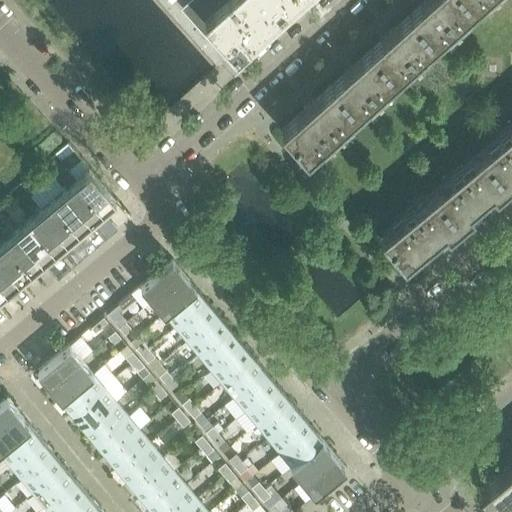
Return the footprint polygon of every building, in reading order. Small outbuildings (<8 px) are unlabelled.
[(198,3),(194,6),(204,17),(236,52),(239,49),(242,46),(254,36),(259,32),(262,29),(278,14),(281,11),(284,9),(275,0),(201,0),(198,3)] [(275,0),(284,9),(287,7),(290,4),(294,0),(275,0)] [(435,40),(466,13),(475,5),(470,0),(422,0),(410,12),(435,40)] [(397,74),(435,40),(410,12),(371,46),(397,74)] [(358,110),(397,74),(371,46),(332,81),(358,110)] [(307,156),(349,117),(358,110),(332,81),(281,127),(307,156)] [(511,124),(482,150),(508,181),(511,178),(511,124)] [(496,192),(508,181),(482,150),(434,190),(460,221),(473,211),(470,207),(486,193),(492,188),(496,192)] [(38,179),(50,169),(44,162),(32,172),(38,179)] [(115,199),(97,177),(88,166),(76,177),(103,209),(115,199)] [(38,179),(32,172),(26,177),(32,184),(38,179)] [(103,209),(76,177),(64,187),(91,219),(103,209)] [(91,219),(64,187),(52,197),(79,229),(91,219)] [(448,231),(460,221),(434,190),(381,234),(404,261),(445,227),(448,231)] [(79,229),(52,197),(40,207),(67,239),(79,229)] [(67,239),(40,207),(28,217),(55,249),(67,239)] [(55,249),(28,217),(16,227),(43,259),(55,249)] [(43,259),(16,227),(4,237),(31,269),(43,259)] [(31,269),(4,237),(0,240),(0,256),(19,279),(31,269)] [(19,279),(0,256),(0,281),(6,289),(19,279)] [(151,298),(184,271),(172,257),(140,284),(151,298)] [(163,312),(195,285),(184,271),(151,298),(163,312)] [(175,326),(207,299),(195,285),(163,312),(175,326)] [(186,340),(218,313),(207,299),(175,326),(186,340)] [(110,317),(123,307),(118,301),(106,312),(110,317)] [(198,353),(230,327),(218,313),(186,340),(198,353)] [(94,330),(107,320),(102,314),(90,325),(94,330)] [(131,327),(125,320),(118,326),(124,333),(131,327)] [(209,367),(242,341),(230,327),(198,353),(209,367)] [(120,336),(114,329),(107,335),(113,342),(120,336)] [(148,348),(142,341),(135,347),(141,354),(148,348)] [(221,381),(253,354),(242,341),(209,367),(221,381)] [(48,383),(81,356),(69,342),(37,369),(48,383)] [(154,355),(148,348),(141,354),(147,361),(154,355)] [(138,357),(132,350),(125,356),(131,363),(138,357)] [(233,395),(265,368),(253,354),(221,381),(233,395)] [(60,397),(92,370),(81,356),(48,383),(60,397)] [(143,364),(138,357),(131,363),(136,369),(143,364)] [(172,375),(180,368),(178,365),(170,372),(172,375)] [(171,375),(165,368),(158,374),(164,381),(171,375)] [(244,409),(277,382),(265,368),(233,395),(244,409)] [(72,411),(104,384),(92,370),(60,397),(72,411)] [(177,382),(171,375),(164,381),(170,388),(177,382)] [(161,384),(155,377),(148,383),(154,390),(161,384)] [(256,423),(288,396),(277,382),(244,409),(256,423)] [(83,425),(115,398),(104,384),(72,411),(83,425)] [(166,391),(161,384),(154,390),(159,397),(166,391)] [(0,423),(18,409),(6,395),(0,399),(0,423)] [(194,403),(188,396),(181,402),(187,409),(194,403)] [(268,437),(300,410),(288,396),(256,423),(268,437)] [(95,439),(127,412),(115,398),(83,425),(95,439)] [(200,410),(194,403),(187,409),(193,416),(200,410)] [(184,412),(178,405),(171,411),(177,418),(184,412)] [(0,447),(30,423),(18,409),(0,423),(0,447)] [(279,451),(311,424),(300,410),(268,437),(279,451)] [(106,453),(139,426),(127,412),(95,439),(106,453)] [(190,419),(184,412),(177,418),(183,425),(190,419)] [(222,428),(218,422),(214,425),(218,431),(222,428)] [(0,452),(9,464),(41,437),(30,423),(0,447),(0,452)] [(218,431),(212,424),(205,430),(211,437),(218,431)] [(291,465),(323,438),(311,424),(279,451),(291,465)] [(118,467),(150,440),(139,426),(106,453),(118,467)] [(224,438),(218,431),(211,437),(217,444),(224,438)] [(207,440),(201,433),(194,439),(200,446),(207,440)] [(21,478),(53,451),(41,437),(9,464),(21,478)] [(302,479),(335,452),(323,438),(291,465),(302,479)] [(130,481),(162,454),(150,440),(118,467),(130,481)] [(213,447),(207,440),(200,446),(206,453),(213,447)] [(32,491),(64,465),(53,451),(21,478),(32,491)] [(241,459),(235,452),(228,458),(234,465),(241,459)] [(314,493),(346,467),(346,466),(335,452),(302,479),(314,493)] [(141,495),(174,468),(162,454),(130,481),(141,495)] [(251,462),(246,456),(242,459),(247,465),(251,462)] [(247,466),(241,459),(234,465),(240,472),(247,466)] [(230,468),(224,461),(217,467),(223,474),(230,468)] [(499,511),(510,511),(511,511),(511,462),(480,489),(499,511)] [(44,505),(76,479),(64,465),(32,491),(44,505)] [(153,509),(185,482),(174,468),(141,495),(153,509)] [(236,475),(230,468),(223,474),(229,481),(236,475)] [(49,511),(64,511),(88,492),(76,479),(44,505),(49,511)] [(264,487),(258,480),(251,485),(257,492),(264,487)] [(155,511),(177,511),(197,496),(185,482),(153,509),(155,511)] [(276,488),(270,482),(264,487),(270,493),(276,488)] [(270,493),(264,487),(257,492),(263,499),(270,493)] [(253,496),(247,489),(240,494),(246,501),(253,496)] [(92,511),(99,506),(88,492),(64,511),(92,511)] [(205,511),(208,510),(197,496),(177,511),(205,511)] [(259,503),(253,496),(246,501),(252,509),(259,503)]
